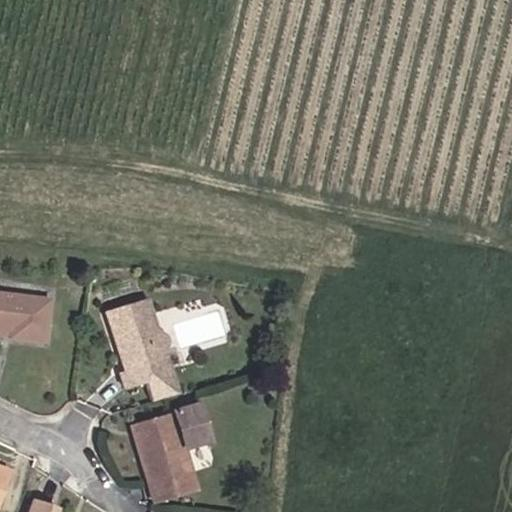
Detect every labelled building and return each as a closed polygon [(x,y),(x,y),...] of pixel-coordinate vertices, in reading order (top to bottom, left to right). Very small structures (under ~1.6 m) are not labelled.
[(0,330),(9,332),(8,338),(42,342),(47,300),(0,295),(0,330)] [(167,344),(164,336),(154,329),(145,300),(106,312),(124,371),(118,373),(123,389),(146,382),(152,401),(174,394),(162,355),(167,344)] [(0,337),(8,338),(9,332),(0,330),(0,337)] [(208,438),(196,403),(135,424),(145,452),(137,454),(148,484),(192,469),(185,447),(208,438)] [(137,454),(145,452),(135,424),(128,427),(137,454)] [(155,506),(200,490),(192,469),(148,484),(155,506)] [(0,499),(9,474),(0,471),(0,499)] [(240,511),(259,511),(261,502),(242,500),(240,511)]
